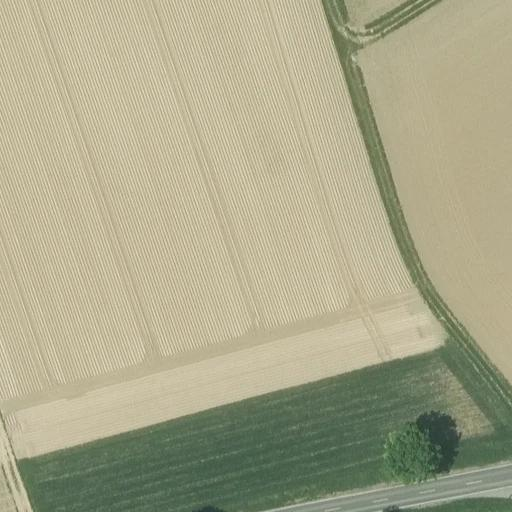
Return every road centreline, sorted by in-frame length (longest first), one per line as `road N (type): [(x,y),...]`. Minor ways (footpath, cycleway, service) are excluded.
road 1 (track): [(332,0),(419,278),(511,400)]
road 2 (tertiary): [(321,511),(511,473)]
